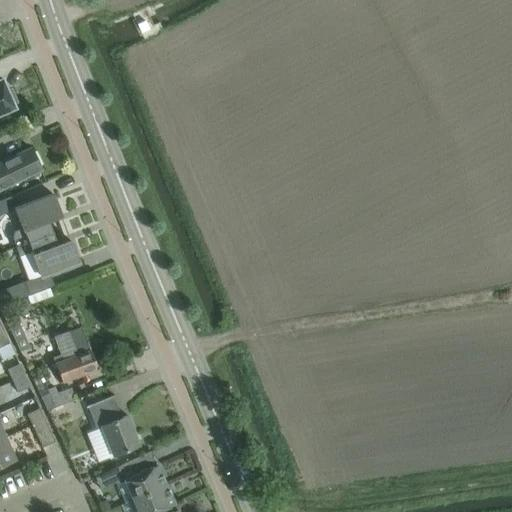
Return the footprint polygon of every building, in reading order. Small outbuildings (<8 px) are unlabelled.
[(0,113),(14,108),(12,104),(15,102),(10,89),(6,91),(1,79),(1,78),(0,78),(0,113)] [(0,132),(8,128),(4,118),(0,119),(0,132)] [(12,157),(0,163),(0,188),(22,177),(40,169),(30,148),(12,157)] [(52,233),(47,220),(60,216),(51,194),(14,208),(21,227),(13,230),(11,238),(15,247),(27,242),(52,233)] [(52,233),(27,242),(15,247),(18,257),(31,252),(40,276),(78,262),(69,240),(57,245),(52,233)] [(0,290),(0,305),(28,295),(23,282),(0,290)] [(52,359),(62,384),(97,370),(79,327),(54,338),(61,355),(52,359)] [(5,370),(10,381),(22,376),(17,365),(5,370)] [(27,387),(22,376),(10,381),(16,393),(27,387)] [(47,390),(55,409),(74,402),(69,389),(56,394),(53,387),(47,390)] [(138,445),(126,415),(121,418),(112,397),(113,396),(113,395),(85,406),(85,407),(86,407),(95,429),(100,427),(112,455),(138,445)] [(26,415),(31,426),(44,420),(39,409),(26,415)] [(54,442),(44,420),(31,426),(41,447),(54,442)] [(0,465),(14,459),(5,438),(0,439),(0,465)] [(150,451),(118,466),(94,477),(101,489),(116,482),(125,503),(165,484),(150,451)] [(174,504),(165,484),(125,503),(125,504),(124,505),(127,511),(157,511),(171,506),(174,504)]
